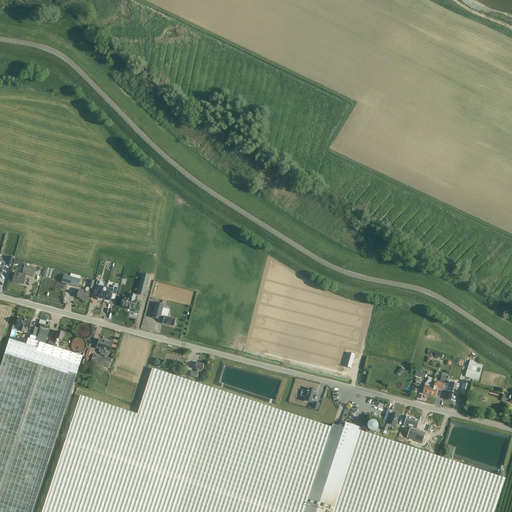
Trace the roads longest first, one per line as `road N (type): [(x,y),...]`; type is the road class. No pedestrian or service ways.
road 1 (tertiary): [(511,345),(432,294),(322,262),(182,171),(65,59),(0,39)]
road 2 (unclassified): [(511,429),(0,296)]
road 3 (track): [(352,388),(364,340),(255,312)]
